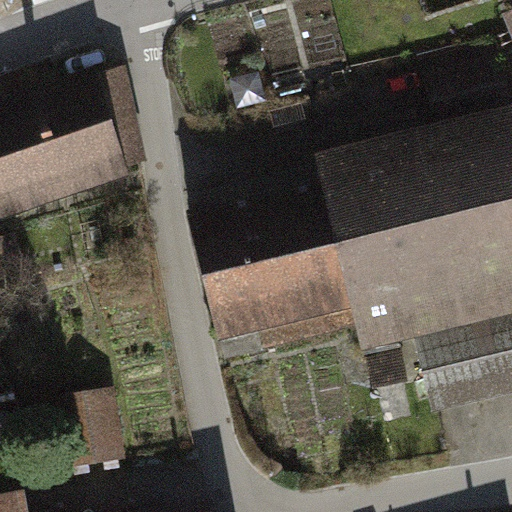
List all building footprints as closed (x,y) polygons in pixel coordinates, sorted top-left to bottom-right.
[(417,55),(432,115),(507,95),(492,35),(417,55)] [(94,71),(0,99),(0,215),(126,177),(94,71)] [(182,205),(218,352),(355,319),(361,343),(415,330),(511,306),(511,94),(507,95),(432,115),(311,143),(318,172),(182,205)] [(511,306),(415,330),(433,406),(511,388),(511,306)] [(118,393),(60,402),(73,477),(130,468),(118,393)] [(14,511),(11,493),(0,495),(0,511),(14,511)]
